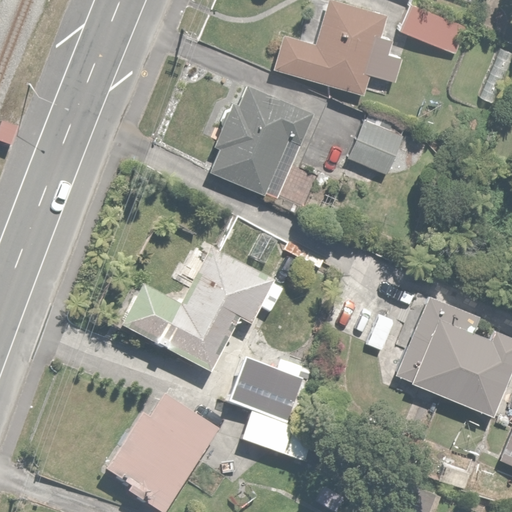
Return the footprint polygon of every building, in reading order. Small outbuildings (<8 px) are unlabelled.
[(277,31),(267,68),(360,94),(365,75),(390,82),(400,45),(375,38),(382,13),(334,0),(324,0),(313,41),(277,31)] [(450,15),(414,0),(408,0),(397,28),(455,53),(461,38),(444,31),(450,15)] [(511,70),(511,45),(504,42),(477,96),(495,105),(511,70)] [(213,147),(205,168),(275,197),(310,110),(245,83),(238,101),(230,98),(210,145),(213,147)] [(360,124),(345,153),(383,173),(398,144),(360,124)] [(275,282),(207,247),(176,306),(138,286),(117,327),(204,372),(229,323),(249,334),(275,282)] [(374,271),(363,291),(394,308),(405,288),(374,271)] [(478,314),(427,292),(393,374),(493,416),(511,371),(511,333),(491,325),(487,333),(473,327),(478,314)] [(277,359),(274,368),(241,357),(224,405),(245,412),(234,442),(297,464),(328,376),(277,359)] [(133,420),(99,469),(125,487),(121,493),(149,511),(161,511),(195,463),(133,420)] [(511,420),(497,456),(511,462),(511,420)] [(424,511),(432,494),(381,472),(380,473),(363,511),(424,511)]
